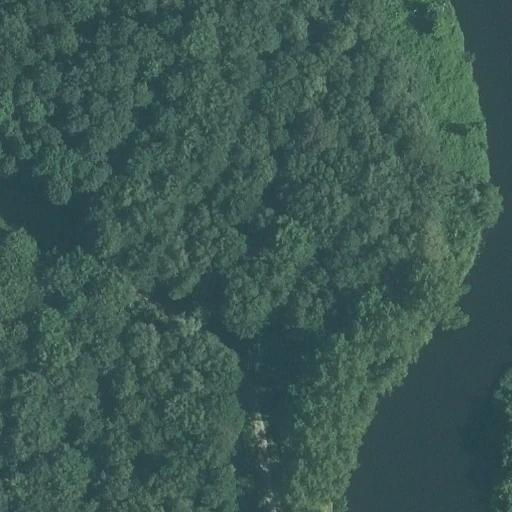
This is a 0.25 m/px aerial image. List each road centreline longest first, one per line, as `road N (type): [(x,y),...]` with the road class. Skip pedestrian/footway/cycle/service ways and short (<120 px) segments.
road 1 (track): [(0,216),(183,317),(240,364),(266,511)]
road 2 (unknown): [(260,0),(161,205),(114,276)]
road 3 (unknown): [(225,0),(184,101),(98,267)]
